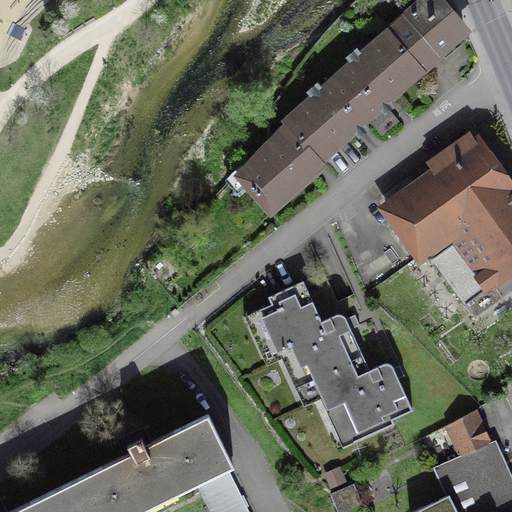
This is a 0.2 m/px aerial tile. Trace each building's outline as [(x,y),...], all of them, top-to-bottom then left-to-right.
[(454,8),(446,0),(400,0),(397,3),(407,16),(390,30),(425,70),(443,55),(439,51),(464,30),(449,12),(454,8)] [(390,30),(389,29),(362,53),(363,55),(353,64),(351,63),(283,122),(286,125),(319,162),(319,163),(322,167),(323,167),(325,165),(321,161),(425,70),(390,30)] [(319,163),(319,162),(286,125),(238,175),(270,212),(322,167),(319,163)] [(448,148),(447,147),(439,153),(440,154),(428,163),(436,175),(386,211),(418,256),(431,246),(510,189),(469,133),(448,148)] [(511,191),(510,189),(431,246),(437,255),(432,258),(466,304),(511,271),(511,191)] [(438,421),(321,289),(247,316),(372,450),(438,421)] [(253,406),(17,511),(235,511),(290,488),(253,406)] [(501,446),(489,420),(457,434),(469,460),(501,446)] [(511,511),(511,462),(505,447),(444,475),(459,506),(486,494),(494,511),(511,511)] [(372,511),(362,488),(341,497),(346,511),(372,511)]
